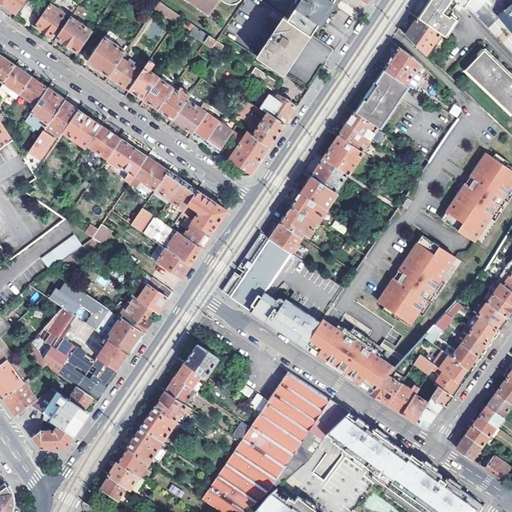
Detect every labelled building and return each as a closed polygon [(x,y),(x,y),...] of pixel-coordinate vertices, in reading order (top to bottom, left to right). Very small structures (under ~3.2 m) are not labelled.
[(17,13),(25,0),(4,0),(3,3),(17,13)] [(183,0),(204,15),(206,12),(211,15),(221,0),(183,0)] [(336,0),(302,0),(288,20),(312,36),(334,3),(336,0)] [(453,10),(460,0),(459,0),(430,0),(418,18),(442,34),(447,38),(459,20),(452,15),(454,11),(453,10)] [(160,2),(156,8),(177,22),(181,16),(160,2)] [(511,3),(497,16),(511,32),(511,3)] [(50,5),(35,26),(51,36),(60,23),(65,27),(72,18),(73,16),(67,12),(65,15),(50,5)] [(257,57),(286,76),(294,64),(302,52),(312,36),(288,20),(284,17),(257,57)] [(57,39),(78,53),(93,32),(72,18),(65,27),(57,39)] [(418,18),(407,36),(427,55),(442,34),(418,18)] [(188,21),(184,26),(192,31),(195,26),(188,21)] [(209,36),(205,42),(214,48),(215,46),(221,50),(224,46),(216,41),(209,36)] [(126,52),(105,37),(88,62),(109,76),(122,58),(126,52)] [(413,56),(399,46),(384,69),(407,85),(416,72),(421,64),(413,56)] [(478,57),(465,70),(510,116),(511,113),(511,74),(487,49),(482,49),(478,53),(478,57)] [(16,66),(0,55),(0,78),(5,82),(16,66)] [(130,91),(143,72),(122,58),(109,76),(130,91)] [(143,72),(130,91),(144,101),(159,79),(160,78),(151,71),(156,63),(151,60),(143,72)] [(32,77),(16,66),(5,82),(21,93),(32,77)] [(251,76),(276,92),(281,84),(257,68),(251,76)] [(384,69),(376,81),(402,100),(411,87),(407,85),(384,69)] [(411,87),(412,89),(421,75),(416,72),(407,85),(411,87)] [(32,77),(21,93),(38,105),(49,89),(32,77)] [(144,101),(159,111),(174,89),(159,79),(144,101)] [(378,128),(381,131),(402,100),(376,81),(355,112),(378,128)] [(33,112),(49,124),(66,100),(49,89),(38,105),(33,112)] [(174,89),(159,111),(173,121),(187,100),(191,95),(182,89),(180,92),(174,89)] [(271,95),(262,109),(265,110),(286,124),(297,107),(280,96),(278,99),(271,95)] [(66,100),(49,124),(30,152),(40,158),(54,138),(59,141),(65,132),(81,110),(70,103),(66,100)] [(173,121),(192,134),(206,113),(187,100),(173,121)] [(246,101),(232,121),(249,132),(270,146),(276,138),(280,133),(286,124),(265,110),(263,113),(266,116),(260,126),(248,117),(250,114),(249,113),(253,107),(246,101)] [(65,132),(88,148),(90,145),(103,126),(81,110),(65,132)] [(347,124),(370,140),(378,128),(355,112),(347,124)] [(220,123),(206,113),(192,134),(206,143),(220,123)] [(0,167),(6,176),(27,162),(0,120),(0,167)] [(233,131),(220,123),(206,143),(219,152),(233,131)] [(338,136),(362,152),(370,140),(347,124),(338,136)] [(122,138),(103,126),(90,145),(108,158),(112,152),(122,138)] [(373,139),(378,143),(385,134),(379,130),(373,139)] [(268,150),(270,146),(249,132),(244,139),(233,131),(219,152),(252,174),(257,167),(268,150)] [(364,153),(362,152),(338,136),(324,157),(347,174),(350,175),(364,153)] [(149,157),(122,138),(112,152),(123,159),(121,162),(123,164),(121,167),(130,173),(126,179),(131,183),(132,182),(149,157)] [(123,159),(112,152),(108,158),(121,167),(123,164),(121,162),(123,159)] [(454,212),(447,223),(470,238),(477,228),(482,231),(491,218),(511,186),(511,167),(508,164),(506,167),(493,158),(486,153),(474,171),(478,174),(473,181),(469,186),(466,184),(449,209),(454,212)] [(496,153),(493,158),(506,167),(508,164),(509,162),(496,153)] [(169,171),(149,157),(132,182),(138,186),(142,181),(156,190),(169,171)] [(324,157),(311,176),(335,192),(347,174),(324,157)] [(156,190),(171,200),(184,181),(169,171),(156,190)] [(474,171),(466,184),(469,186),(473,181),(478,174),(474,171)] [(327,209),(338,193),(335,192),(311,176),(301,192),(327,208),(327,209)] [(198,190),(184,181),(171,200),(185,210),(189,204),(198,190)] [(511,186),(491,218),(495,221),(504,208),(503,207),(506,201),(508,202),(511,196),(511,186)] [(198,190),(189,204),(201,212),(194,221),(212,233),(223,217),(228,210),(207,197),(198,190)] [(291,206),(316,223),(319,224),(324,216),(323,214),(327,208),(301,192),(291,206)] [(407,198),(402,206),(407,209),(412,201),(407,198)] [(280,223),(302,237),(304,235),(308,239),(314,230),(313,228),(316,223),(291,206),(280,223)] [(167,248),(178,232),(144,209),(132,225),(167,248)] [(449,209),(442,219),(447,223),(454,212),(449,209)] [(212,233),(194,221),(184,236),(202,248),(204,245),(212,233)] [(334,221),(331,227),(344,233),(347,227),(334,221)] [(280,223),(270,238),(292,253),(302,237),(280,223)] [(102,224),(93,238),(100,242),(103,244),(111,231),(102,224)] [(477,228),(470,238),(475,242),(482,231),(477,228)] [(184,236),(178,232),(167,248),(191,264),(200,251),(202,248),(184,236)] [(235,272),(222,291),(252,312),(267,290),(292,253),(270,238),(261,232),(238,268),(241,270),(243,271),(247,274),(246,276),(244,278),(240,275),(238,274),(235,272)] [(75,235),(42,258),(51,269),(71,254),(82,246),(75,235)] [(422,235),(415,246),(420,249),(427,239),(422,235)] [(93,238),(87,242),(94,246),(100,242),(93,238)] [(390,283),(378,301),(384,306),(398,315),(396,317),(409,326),(418,313),(440,281),(448,268),(443,265),(450,254),(427,239),(420,249),(415,246),(398,271),(402,273),(400,276),(393,286),(390,283)] [(71,254),(78,258),(94,246),(87,242),(82,246),(71,254)] [(0,255),(6,264),(11,261),(0,243),(0,255)] [(158,262),(182,278),(189,267),(191,264),(167,248),(158,262)] [(292,253),(267,290),(274,295),(286,278),(296,290),(291,299),(322,321),(325,317),(344,288),(292,253)] [(443,265),(448,268),(456,257),(450,254),(443,265)] [(398,271),(390,283),(393,286),(400,276),(402,273),(398,271)] [(497,281),(502,284),(511,291),(511,276),(504,271),(497,281)] [(148,275),(143,282),(149,286),(154,279),(148,275)] [(63,278),(50,298),(63,308),(73,315),(78,307),(82,306),(90,312),(90,315),(86,323),(97,331),(111,310),(63,278)] [(161,309),(173,291),(154,279),(149,286),(140,299),(155,309),(159,312),(161,309)] [(440,281),(418,313),(422,316),(431,303),(430,302),(433,296),(435,297),(444,284),(440,281)] [(495,294),(511,306),(511,291),(502,284),(495,294)] [(304,347),(322,321),(291,299),(288,297),(286,299),(280,295),(278,298),(274,295),(267,290),(252,312),(271,325),(301,345),(304,347)] [(511,306),(495,294),(488,304),(506,316),(511,306)] [(147,320),(155,309),(140,299),(134,296),(120,316),(122,317),(145,333),(152,323),(147,320)] [(446,314),(453,318),(463,307),(457,303),(446,314)] [(480,318),(496,329),(506,316),(488,304),(478,317),(480,318)] [(384,306),(381,310),(395,319),(396,317),(398,315),(384,306)] [(119,371),(98,357),(96,361),(64,339),(73,327),(72,323),(76,317),(73,315),(63,308),(32,341),(37,349),(49,365),(53,371),(77,387),(93,398),(99,401),(119,371)] [(145,333),(122,317),(108,338),(110,340),(131,354),(135,348),(141,339),(145,333)] [(374,393),(398,367),(377,353),(379,349),(366,340),(346,327),(344,330),(325,317),(322,321),(304,347),(327,362),(340,371),(354,379),(360,384),(374,393)] [(480,318),(471,332),(486,343),(496,329),(480,318)] [(424,339),(432,344),(441,331),(435,326),(424,339)] [(461,345),(477,356),(486,343),(471,332),(461,345)] [(369,337),(366,340),(379,349),(382,345),(369,337)] [(420,355),(435,365),(444,372),(458,382),(467,369),(452,358),(432,344),(424,339),(413,350),(420,355)] [(122,368),(131,354),(110,340),(98,357),(119,371),(122,368)] [(32,341),(27,345),(32,352),(37,349),(32,341)] [(203,375),(207,378),(220,359),(199,345),(186,363),(203,375)] [(452,358),(467,369),(477,356),(461,345),(452,358)] [(0,346),(0,365),(9,359),(0,346)] [(415,364),(429,374),(435,365),(420,355),(415,364)] [(9,359),(0,365),(0,389),(1,391),(5,397),(26,381),(9,359)] [(327,362),(325,364),(352,382),(354,379),(340,371),(327,362)] [(186,363),(177,377),(193,389),(203,375),(186,363)] [(398,367),(374,393),(373,393),(377,396),(389,404),(405,379),(398,375),(402,369),(398,366),(398,367)] [(438,387),(449,395),(458,382),(444,372),(435,385),(438,387)] [(167,392),(186,405),(196,391),(193,389),(177,377),(167,392)] [(511,381),(507,378),(496,393),(511,404),(511,381)] [(404,413),(416,394),(420,388),(414,385),(405,379),(389,404),(401,411),(404,413)] [(26,381),(5,397),(11,405),(18,414),(22,411),(32,404),(39,399),(26,381)] [(360,384),(359,386),(371,395),(373,393),(374,393),(360,384)] [(245,385),(241,392),(248,397),(253,390),(245,385)] [(93,398),(77,387),(69,400),(85,410),(93,398)] [(431,398),(442,405),(449,395),(438,387),(431,398)] [(39,399),(32,404),(61,425),(76,435),(81,429),(88,417),(91,414),(85,410),(69,400),(54,390),(39,399)] [(167,392),(156,407),(181,424),(187,416),(183,413),(187,406),(186,405),(167,392)] [(511,405),(511,404),(496,393),(487,406),(504,418),(511,405)] [(416,421),(428,402),(416,394),(404,413),(414,419),(416,421)] [(431,398),(428,402),(416,421),(426,427),(439,409),(442,405),(431,398)] [(497,427),(504,418),(487,406),(479,415),(497,427)] [(156,407),(142,428),(163,442),(172,429),(175,431),(179,429),(181,424),(156,407)] [(324,436),(378,475),(380,472),(392,481),(409,457),(355,417),(349,412),(328,431),(324,436)] [(490,437),(497,427),(479,415),(473,425),(490,437)] [(240,442),(250,428),(242,423),(232,437),(240,442)] [(38,442),(42,447),(55,447),(68,448),(76,435),(61,425),(57,431),(42,431),(38,434),(34,436),(38,442)] [(490,437),(473,425),(466,434),(482,446),(490,437)] [(142,428),(128,449),(149,463),(163,442),(142,428)] [(456,447),(473,459),(482,446),(466,434),(456,447)] [(141,477),(150,464),(149,463),(128,449),(119,462),(141,477)] [(500,478),(503,480),(504,478),(511,467),(490,452),(481,464),(500,478)] [(478,511),(483,506),(451,483),(449,485),(447,484),(445,483),(440,479),(441,477),(423,463),(421,465),(409,457),(392,481),(391,483),(431,511),(478,511)] [(128,488),(137,494),(146,480),(141,477),(119,462),(110,476),(128,488)] [(102,489),(119,500),(128,488),(110,476),(102,489)] [(14,494),(6,483),(1,487),(0,487),(0,511),(13,511),(14,511),(14,504),(14,494)] [(180,498),(184,492),(171,484),(168,491),(180,498)] [(273,494),(256,511),(313,511),(315,511),(297,498),(293,503),(281,494),(279,497),(273,494)]
